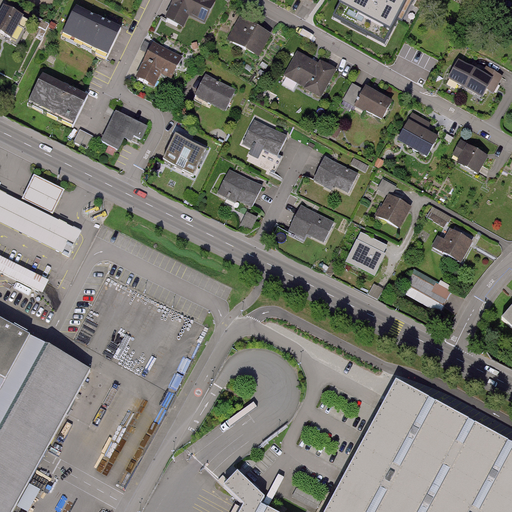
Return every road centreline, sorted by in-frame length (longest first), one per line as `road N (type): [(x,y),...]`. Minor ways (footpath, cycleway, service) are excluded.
road 1 (primary): [(126,193),(451,355)]
road 2 (residential): [(251,0),(511,144)]
road 3 (residential): [(159,0),(113,89),(158,115),(160,125),(126,193)]
road 4 (residential): [(133,511),(231,335)]
road 5 (primary): [(0,131),(126,193)]
